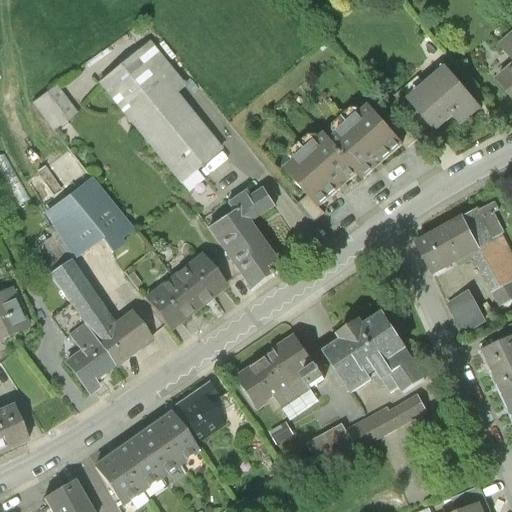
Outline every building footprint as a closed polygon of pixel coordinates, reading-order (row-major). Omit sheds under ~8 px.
[(44,26),(21,41),(47,84),(71,69),(44,26)] [(97,62),(178,165),(220,133),(139,29),(97,62)] [(511,51),(511,60),(504,66),(511,76),(511,33),(503,40),(511,51)] [(0,49),(0,68),(8,63),(0,49)] [(449,61),(413,91),(440,124),(460,108),(470,120),(487,106),(449,61)] [(60,88),(40,98),(52,121),(69,113),(63,101),(66,100),(60,88)] [(331,127),(356,155),(365,164),(406,127),(373,90),(331,127)] [(322,117),(282,153),(316,191),(356,155),(331,127),(322,117)] [(121,204),(92,161),(56,185),(64,198),(51,207),(54,212),(34,225),(53,253),(70,241),(99,222),(106,232),(119,223),(111,211),(121,204)] [(204,227),(251,289),(279,267),(253,233),(281,212),(265,192),(252,202),(243,191),(225,205),(228,209),(204,227)] [(457,216),(408,241),(425,273),(463,253),(473,248),(457,216)] [(175,254),(201,292),(231,271),(205,234),(175,254)] [(473,248),(463,253),(492,309),(511,298),(511,270),(494,237),(473,248)] [(88,305),(114,344),(154,317),(137,292),(115,307),(70,241),(53,253),(88,305)] [(201,292),(175,254),(146,274),(172,311),(201,292)] [(369,282),(344,297),(349,304),(333,314),(362,362),(389,346),(400,365),(432,346),(394,283),(376,294),(369,282)] [(0,294),(0,335),(27,326),(13,290),(0,294)] [(67,344),(88,375),(99,368),(92,358),(114,344),(88,305),(66,320),(77,337),(67,344)] [(303,308),(239,353),(260,383),(278,370),(292,389),(324,367),(314,352),(327,343),(303,308)] [(511,332),(472,351),(482,373),(511,359),(511,332)] [(511,386),(511,359),(482,373),(492,396),(511,386)] [(208,369),(180,388),(203,424),(232,405),(208,369)] [(511,413),(511,386),(492,396),(503,418),(511,413)] [(180,388),(159,401),(184,436),(203,424),(180,388)] [(352,430),(349,423),(311,442),(326,472),(365,452),(364,450),(435,414),(425,393),(352,430)] [(184,436),(159,401),(140,414),(165,449),(184,436)] [(0,411),(0,455),(26,446),(11,408),(0,411)] [(511,413),(503,418),(511,437),(511,413)] [(165,449),(140,414),(121,427),(145,462),(165,449)] [(145,462),(121,427),(99,441),(123,476),(145,462)] [(85,511),(69,478),(39,493),(48,511),(85,511)] [(477,511),(469,495),(432,511),(477,511)]
